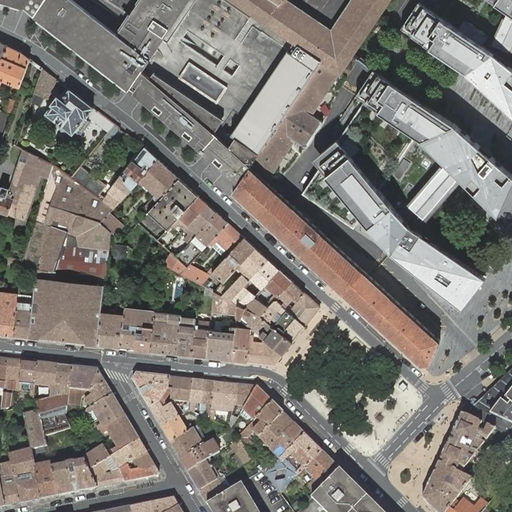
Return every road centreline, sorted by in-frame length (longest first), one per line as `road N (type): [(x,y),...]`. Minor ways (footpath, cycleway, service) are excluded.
road 1 (residential): [(440,399),(134,127),(43,55),(0,32)]
road 2 (tertiary): [(118,359),(266,375),(367,472)]
road 3 (residential): [(39,511),(176,482)]
road 4 (residential): [(118,359),(117,375),(176,482)]
